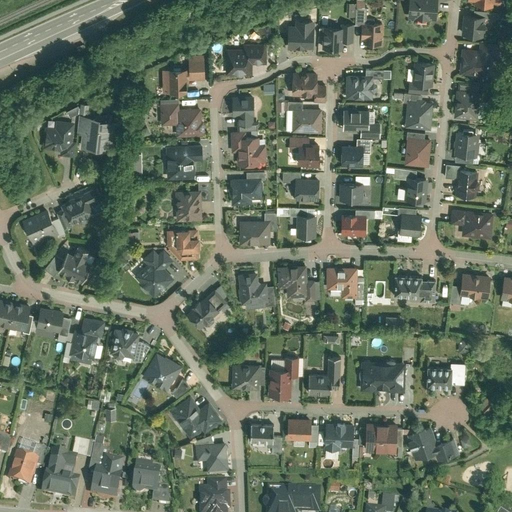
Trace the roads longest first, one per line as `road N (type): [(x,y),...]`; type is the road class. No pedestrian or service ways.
road 1 (residential): [(330,63),(292,62),(216,91),(222,259)]
road 2 (residential): [(227,413),(256,407),(451,415)]
road 3 (residential): [(428,252),(445,52)]
road 4 (residential): [(327,251),(330,63)]
road 5 (residential): [(27,290),(160,318)]
road 6 (secondary): [(123,0),(0,54)]
